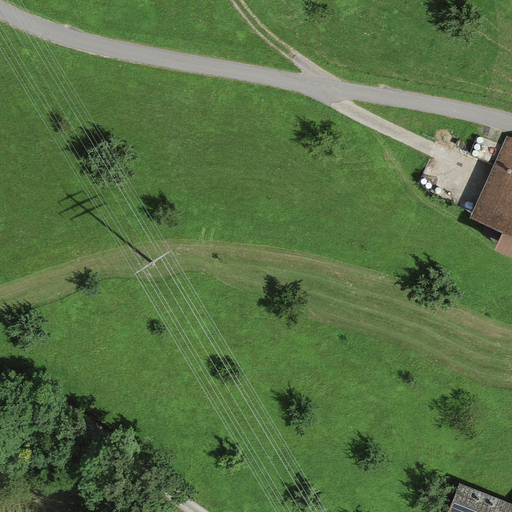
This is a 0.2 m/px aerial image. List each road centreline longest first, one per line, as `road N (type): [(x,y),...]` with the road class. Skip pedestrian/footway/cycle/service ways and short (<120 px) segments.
road 1 (unclassified): [(511,127),(75,44),(0,14)]
road 2 (residential): [(0,387),(56,405),(97,430),(196,511)]
